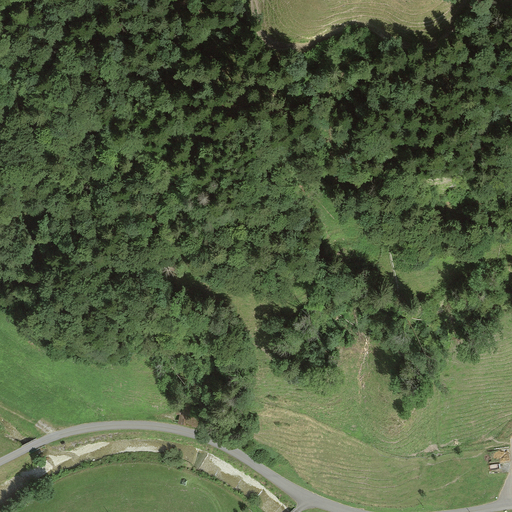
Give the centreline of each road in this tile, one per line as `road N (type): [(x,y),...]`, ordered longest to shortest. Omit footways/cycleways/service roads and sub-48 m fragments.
road 1 (tertiary): [(349,511),(292,490),(227,447),(173,428),(90,427),(0,462)]
road 2 (track): [(51,0),(96,37),(154,9),(194,9),(223,49),(248,67),(280,64),(311,46)]
road 3 (track): [(254,0),(264,37),(287,46),(311,46),(356,24),(421,46),(449,35),(476,8),(511,5)]
